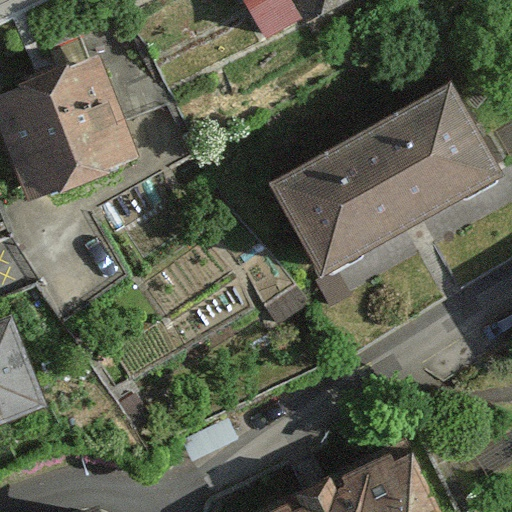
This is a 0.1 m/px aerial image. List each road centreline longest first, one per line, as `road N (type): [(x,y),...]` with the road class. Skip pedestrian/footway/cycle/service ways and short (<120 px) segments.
road 1 (residential): [(165,511),(511,307)]
road 2 (residential): [(162,511),(116,479),(47,489),(0,509)]
